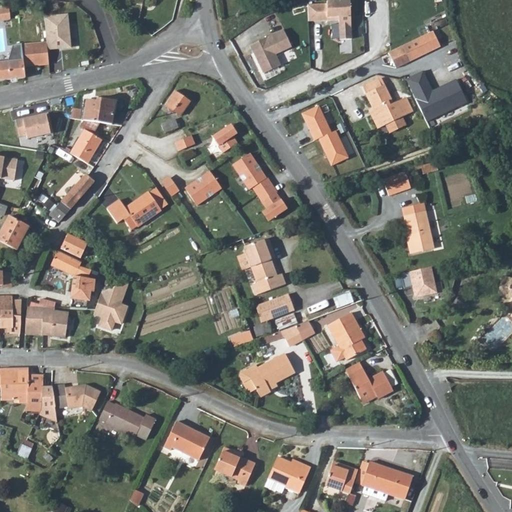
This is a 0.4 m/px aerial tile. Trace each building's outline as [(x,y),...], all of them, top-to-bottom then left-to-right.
[(326,6),(308,8),(309,23),(338,21),(340,41),(352,40),(348,2),(325,4),(326,6)] [(9,7),(0,7),(0,20),(11,19),(9,7)] [(46,42),(47,50),(72,48),(68,14),(44,16),(46,42)] [(433,31),(403,45),(410,61),(440,47),(433,31)] [(284,33),(251,49),(264,77),(282,68),(276,57),(292,50),(284,33)] [(0,79),(24,77),(24,67),(48,64),(48,62),(47,50),(46,42),(21,44),(7,46),(8,55),(0,55),(0,79)] [(403,45),(389,52),(396,67),(410,61),(403,45)] [(406,80),(427,122),(468,103),(456,79),(433,91),(423,71),(406,80)] [(368,91),(382,85),(378,78),(364,84),(368,91)] [(379,128),(386,125),(389,133),(408,124),(405,116),(413,112),(406,97),(394,103),(385,84),(382,85),(368,91),(365,93),(373,108),(370,109),(379,128)] [(189,101),(174,91),(163,106),(179,116),(189,101)] [(99,123),(111,124),(114,101),(96,98),(96,101),(85,99),(84,110),(72,108),(69,119),(82,120),(99,123)] [(320,106),(303,114),(316,141),(320,139),(333,133),(320,106)] [(377,129),(379,128),(370,109),(368,110),(377,129)] [(46,113),(23,119),(28,139),(52,133),(46,113)] [(160,125),(164,134),(177,128),(173,119),(160,125)] [(70,154),(87,164),(101,140),(92,134),(99,123),(82,120),(79,127),(84,130),(70,154)] [(229,123),(225,126),(231,135),(235,132),(229,123)] [(231,135),(225,126),(211,136),(222,152),(236,142),(231,135)] [(333,133),(320,139),(333,166),(350,158),(337,131),(333,133)] [(189,146),(186,138),(173,143),(176,151),(189,146)] [(31,162),(40,165),(45,155),(35,151),(31,162)] [(253,186),(267,207),(274,216),(288,206),(277,190),(267,198),(256,183),(267,176),(260,167),(256,170),(253,165),(257,162),(249,152),(232,164),(239,175),(243,172),(247,177),(243,180),(249,188),(253,186)] [(18,159),(0,155),(0,178),(14,180),(18,159)] [(435,170),(432,163),(424,167),(426,173),(435,170)] [(210,169),(201,175),(204,179),(197,184),(194,180),(183,188),(196,205),(206,198),(204,194),(211,189),(214,193),(222,187),(210,169)] [(405,172),(398,174),(404,190),(411,188),(405,172)] [(404,190),(398,174),(384,179),(390,196),(404,190)] [(93,182),(87,177),(85,175),(60,202),(70,210),(93,182)] [(267,175),(267,176),(256,183),(267,198),(277,190),(267,175)] [(160,181),(167,192),(175,187),(167,176),(160,181)] [(175,187),(167,192),(170,196),(178,191),(175,187)] [(155,189),(147,194),(159,209),(166,204),(155,189)] [(118,201),(106,209),(115,224),(122,219),(130,230),(135,226),(136,228),(160,211),(159,209),(147,194),(146,192),(124,208),(118,201)] [(58,223),(70,210),(60,202),(49,215),(58,223)] [(426,211),(425,204),(405,209),(406,216),(426,211)] [(274,216),(267,207),(263,210),(270,219),(274,216)] [(414,253),(435,249),(426,211),(406,216),(414,253)] [(27,226),(9,217),(0,231),(0,241),(15,249),(27,226)] [(86,243),(66,234),(60,249),(80,258),(86,243)] [(245,253),(251,267),(256,283),(252,285),(256,296),(273,289),(269,278),(276,276),(270,260),(266,250),(270,248),(266,239),(243,248),(245,253)] [(274,258),(270,248),(266,250),(270,260),(274,258)] [(78,266),(80,262),(56,251),(50,265),(73,275),(74,276),(78,266)] [(242,270),(251,267),(245,253),(237,256),(242,270)] [(90,270),(78,266),(74,276),(85,278),(87,279),(90,270)] [(432,268),(402,275),(406,289),(414,287),(416,295),(420,298),(439,294),(432,268)] [(1,285),(10,284),(10,274),(1,274),(1,285)] [(269,278),(273,289),(285,285),(280,274),(276,276),(269,278)] [(70,298),(90,301),(94,280),(87,279),(85,278),(74,276),(73,275),(70,298)] [(500,295),(510,297),(511,287),(504,285),(506,277),(504,277),(500,295)] [(100,292),(93,315),(101,318),(98,326),(112,331),(115,324),(122,325),(128,305),(122,303),(130,281),(100,292)] [(334,297),(338,306),(350,302),(347,292),(334,297)] [(286,294),(282,296),(289,312),(293,310),(286,294)] [(0,311),(11,311),(11,300),(11,297),(0,296),(0,311)] [(289,312),(282,296),(255,307),(261,323),(289,312)] [(9,334),(19,334),(20,300),(11,300),(11,311),(0,311),(0,328),(7,328),(7,332),(9,332),(9,334)] [(25,322),(25,335),(42,335),(64,338),(68,313),(53,311),(53,308),(43,307),(26,308),(25,322)] [(296,323),(292,314),(274,321),(278,331),(296,323)] [(359,341),(360,340),(351,323),(354,321),(350,314),(326,326),(337,346),(331,349),(330,353),(334,360),(337,361),(344,358),(345,360),(365,350),(359,341)] [(351,323),(360,340),(363,338),(354,321),(351,323)] [(294,327),(302,340),(313,333),(307,322),(294,327)] [(270,332),(267,323),(252,328),(256,338),(270,332)] [(288,347),(302,340),(294,327),(261,338),(263,342),(265,344),(282,338),(288,347)] [(229,338),(233,348),(252,341),(249,331),(229,338)] [(238,378),(241,384),(249,379),(255,390),(259,397),(269,392),(268,391),(266,388),(274,383),(293,373),(283,355),(257,369),(255,366),(239,375),(238,378)] [(368,380),(358,363),(343,370),(360,401),(374,394),(376,397),(377,399),(392,391),(382,373),(368,380)] [(0,369),(0,374),(0,380),(1,400),(18,399),(18,403),(26,403),(27,377),(28,376),(27,368),(14,369),(0,369)] [(392,385),(398,383),(391,369),(386,371),(392,385)] [(42,376),(28,376),(27,377),(26,403),(25,406),(39,412),(41,409),(41,403),(42,387),(42,376)] [(249,379),(241,384),(247,394),(255,390),(249,379)] [(64,385),(52,386),(54,408),(55,408),(67,406),(67,409),(81,407),(90,411),(100,393),(85,384),(64,387),(64,385)] [(52,386),(42,387),(41,403),(41,409),(54,408),(52,386)] [(362,404),(376,397),(374,394),(360,401),(362,404)] [(143,418),(114,404),(113,405),(106,402),(98,420),(105,423),(104,424),(133,438),(134,436),(145,440),(154,420),(144,415),(143,418)] [(176,422),(163,447),(170,451),(172,448),(198,461),(209,438),(176,422)] [(24,440),(16,455),(26,459),(33,445),(24,440)] [(254,465),(239,458),(238,459),(230,456),(231,454),(232,452),(223,448),(213,469),(237,481),(236,483),(244,487),(254,465)] [(52,458),(46,453),(43,457),(49,462),(52,458)] [(289,464),(276,457),(266,479),(298,492),(309,468),(301,465),(300,468),(289,464)] [(291,460),(289,464),(300,468),(301,465),(291,460)] [(360,485),(368,463),(361,461),(354,483),(360,485)] [(368,462),(368,463),(360,485),(364,487),(386,494),(403,500),(411,477),(368,462)] [(346,472),(347,468),(332,463),(330,466),(346,472)] [(348,494),(356,470),(347,468),(346,472),(330,466),(324,486),(348,494)] [(38,471),(31,467),(27,473),(33,478),(38,471)] [(384,500),(386,494),(364,487),(362,493),(384,500)] [(129,501),(136,507),(142,494),(134,490),(129,501)] [(354,496),(348,494),(345,504),(350,506),(354,496)] [(58,501),(54,510),(57,511),(69,511),(72,508),(58,501)]
